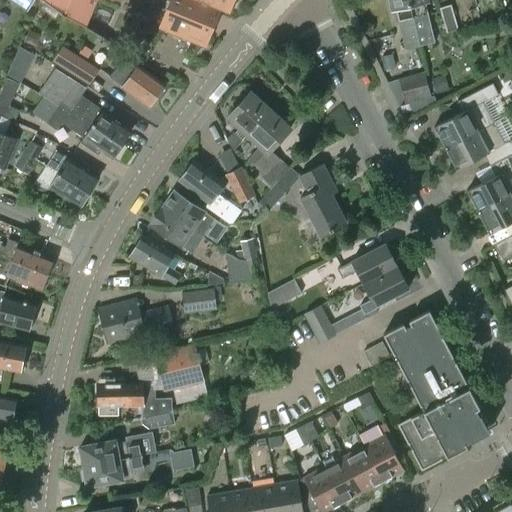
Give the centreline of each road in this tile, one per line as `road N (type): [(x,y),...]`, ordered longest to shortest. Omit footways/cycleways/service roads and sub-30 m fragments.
road 1 (residential): [(498,378),(303,0)]
road 2 (residential): [(100,248),(174,131),(284,0)]
road 3 (residential): [(37,511),(69,323),(100,248)]
